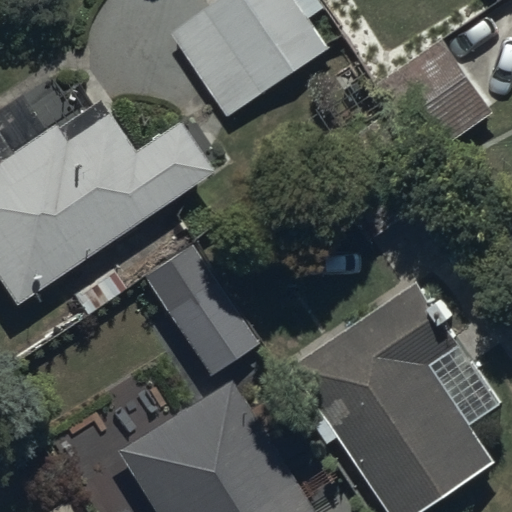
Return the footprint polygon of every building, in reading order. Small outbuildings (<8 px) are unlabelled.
[(314,0),(217,0),(173,30),(231,117),(343,42),(314,0)] [(435,151),(493,113),(445,39),(387,77),(435,151)] [(0,291),(11,307),(210,174),(174,121),(126,153),(103,119),(65,144),(53,126),(8,156),(0,143),(0,291)] [(257,274),(221,221),(195,239),(231,292),(257,274)] [(511,228),(492,242),(511,271),(511,228)] [(257,345),(188,242),(153,267),(175,300),(162,308),(208,378),(257,345)] [(419,281),(291,370),(315,405),(310,409),(332,442),(338,438),(389,511),(422,511),(499,459),(434,365),(463,345),(419,281)] [(227,375),(234,385),(116,455),(150,511),(310,511),(258,425),(279,412),(248,362),(227,375)] [(70,511),(62,501),(45,511),(70,511)]
